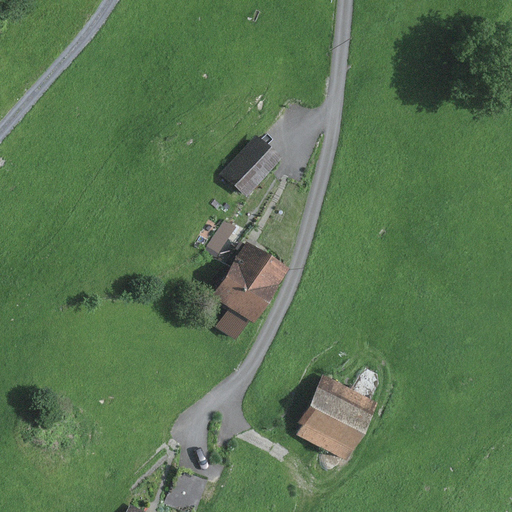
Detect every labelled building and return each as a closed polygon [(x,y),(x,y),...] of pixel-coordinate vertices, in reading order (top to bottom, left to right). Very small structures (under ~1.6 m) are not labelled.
[(268,131),(235,163),(261,190),(294,158),(268,131)] [(225,219),(212,242),(224,249),(237,226),(225,219)] [(253,339),(303,265),(268,241),(217,315),(253,339)] [(395,401),(335,376),(311,435),(371,460),(395,401)] [(171,499),(195,505),(195,506),(214,510),(222,478),(179,467),(171,499)]
